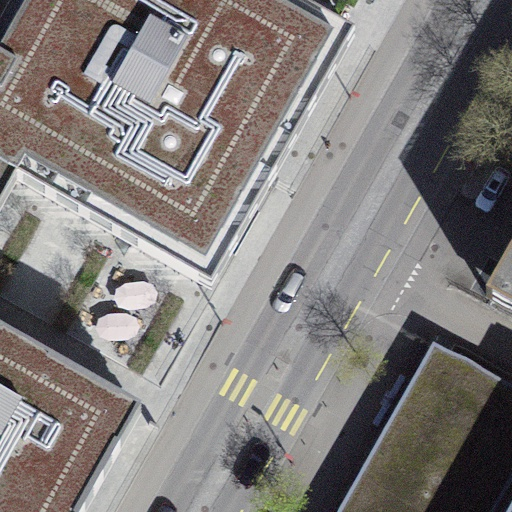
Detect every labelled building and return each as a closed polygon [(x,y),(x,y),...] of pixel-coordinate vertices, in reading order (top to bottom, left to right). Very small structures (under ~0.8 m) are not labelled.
[(0,173),(17,183),(211,293),(354,40),(283,0),(17,0),(0,31),(0,173)] [(0,213),(17,183),(0,173),(0,213)] [(511,259),(506,270),(487,303),(511,317),(511,259)] [(0,511),(87,511),(141,418),(0,337),(0,511)] [(511,511),(511,390),(434,347),(339,511),(511,511)]
